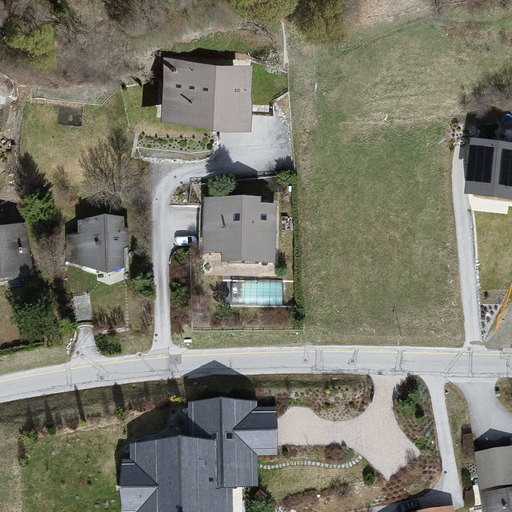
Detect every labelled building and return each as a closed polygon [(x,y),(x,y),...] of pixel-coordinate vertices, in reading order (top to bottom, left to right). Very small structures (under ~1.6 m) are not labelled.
[(254,63),(163,59),(166,120),(255,125),(254,63)] [(511,153),(462,149),(462,207),(511,213),(511,153)] [(282,203),(209,204),(208,259),(231,260),(231,269),(282,270),(282,203)] [(115,282),(130,278),(131,225),(82,226),(80,240),(66,239),(66,267),(115,282)] [(27,228),(0,233),(0,290),(39,284),(27,228)] [(146,511),(244,511),(244,498),(266,496),(264,466),(288,462),(280,412),(199,412),(198,453),(140,455),(146,511)] [(495,498),(487,501),(490,511),(511,511),(511,453),(483,460),(495,498)]
